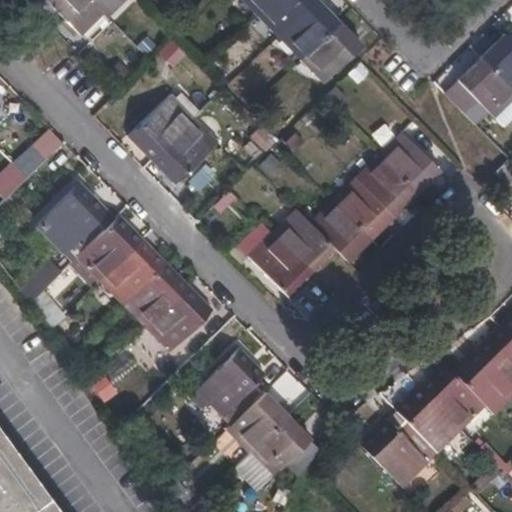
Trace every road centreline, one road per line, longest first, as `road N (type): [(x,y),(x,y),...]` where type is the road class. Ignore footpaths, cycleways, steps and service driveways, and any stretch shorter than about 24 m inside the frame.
road 1 (residential): [(0,49),(280,342)]
road 2 (residential): [(496,255),(484,226),(447,209),(431,216),(331,321),(280,342)]
road 3 (residential): [(280,342),(329,387),(350,388),(480,290),(496,255)]
road 4 (track): [(411,41),(416,83),(468,170),(467,213)]
